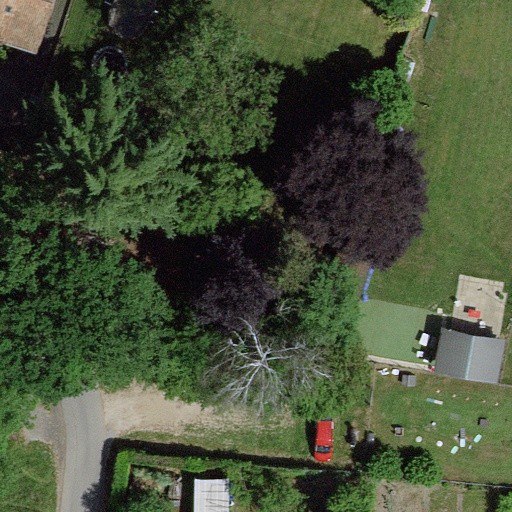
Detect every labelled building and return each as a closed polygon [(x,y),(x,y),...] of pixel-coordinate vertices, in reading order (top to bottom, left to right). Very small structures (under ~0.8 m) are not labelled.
[(0,0),(0,47),(1,48),(4,38),(39,49),(54,0),(0,0)] [(0,212),(18,156),(0,149),(0,212)] [(205,191),(182,245),(215,260),(238,205),(205,191)] [(452,359),(507,369),(511,338),(511,330),(459,321),(452,359)] [(238,511),(240,467),(204,466),(203,511),(238,511)]
